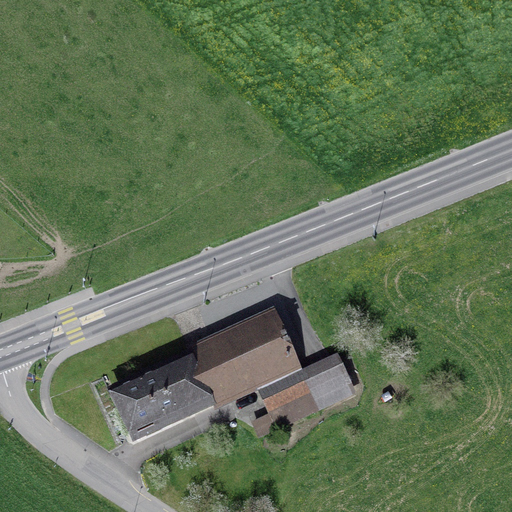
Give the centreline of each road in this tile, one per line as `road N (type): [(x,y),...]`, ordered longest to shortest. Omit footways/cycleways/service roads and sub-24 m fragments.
road 1 (secondary): [(511,142),(0,353)]
road 2 (residential): [(0,366),(36,433),(156,511)]
